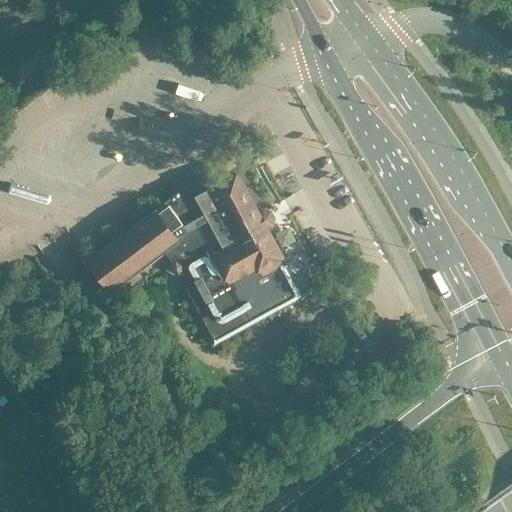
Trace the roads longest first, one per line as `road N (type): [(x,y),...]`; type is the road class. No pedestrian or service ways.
road 1 (primary): [(328,56),(495,360)]
road 2 (primary): [(511,267),(455,162),(365,38)]
road 3 (motorway): [(495,360),(293,511)]
road 4 (unclassified): [(511,65),(434,23),(365,38)]
